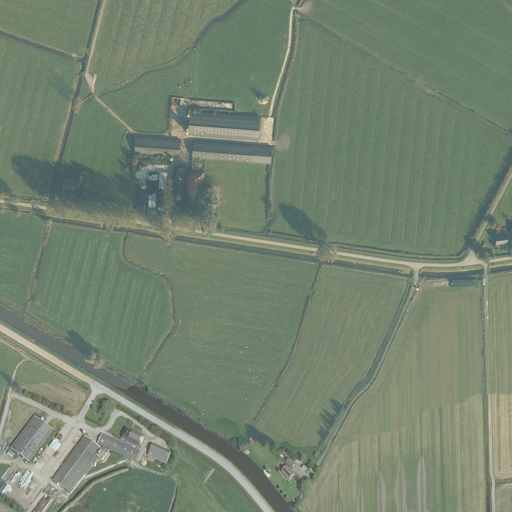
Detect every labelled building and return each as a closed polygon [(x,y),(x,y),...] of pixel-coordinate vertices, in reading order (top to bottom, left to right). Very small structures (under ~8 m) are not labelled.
[(216,110),(235,111),(236,103),(216,102),(216,110)] [(188,134),(259,140),(261,117),(190,111),(188,134)] [(135,152),(180,155),(181,140),(136,136),(135,152)] [(272,147),(253,146),(194,141),(193,157),(194,157),(192,171),(187,171),(186,193),(187,193),(186,200),(202,201),(204,171),(199,171),(200,158),(252,162),(271,163),(272,147)] [(184,190),(186,166),(177,166),(177,169),(176,169),(174,189),(184,190)] [(64,185),(70,186),(70,187),(75,188),(76,182),(78,183),(82,184),(83,174),(75,173),(74,178),(65,177),(64,185)] [(496,234),(497,244),(504,243),(504,242),(509,241),(507,233),(502,233),(502,229),(497,230),(498,234),(496,234)] [(34,417),(9,449),(28,463),(52,431),(34,417)] [(103,446),(132,460),(135,461),(146,436),(132,430),(131,431),(126,428),(121,439),(126,441),(126,442),(132,445),(131,447),(119,442),(101,434),(96,444),(96,445),(86,438),(84,436),(83,436),(51,480),(68,492),(100,448),(102,449),(103,446)] [(147,456),(165,464),(170,453),(152,444),(147,456)] [(59,458),(65,451),(63,449),(56,456),(59,458)] [(295,465),(290,459),(286,463),(288,465),(280,472),(288,481),(294,475),(290,470),(295,465)]
